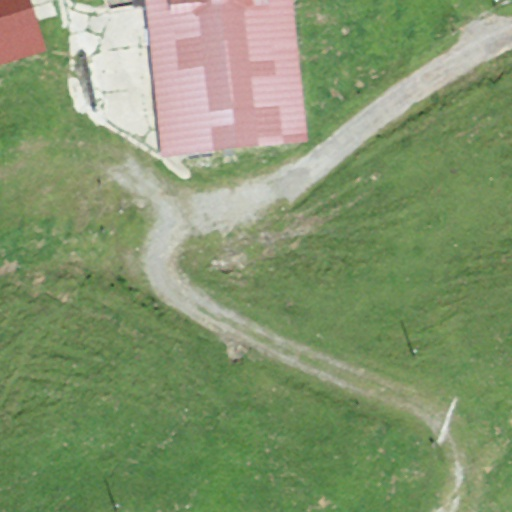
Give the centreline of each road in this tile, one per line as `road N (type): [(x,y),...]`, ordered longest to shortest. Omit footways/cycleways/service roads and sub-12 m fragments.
road 1 (track): [(511,33),(368,115),(277,196),(220,227),(134,208),(142,273),(239,335),(451,432),(466,491),(455,511)]
road 2 (track): [(134,208),(81,150),(64,62)]
